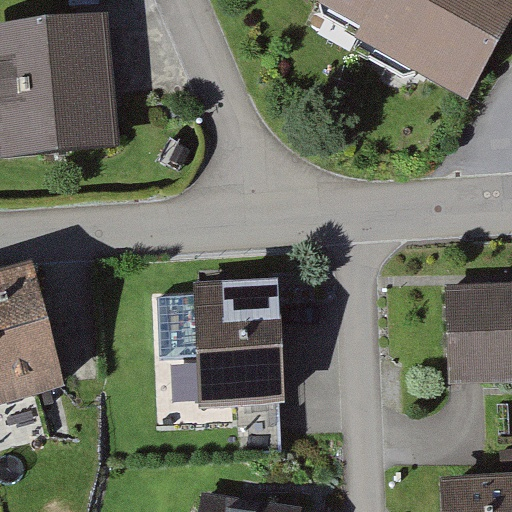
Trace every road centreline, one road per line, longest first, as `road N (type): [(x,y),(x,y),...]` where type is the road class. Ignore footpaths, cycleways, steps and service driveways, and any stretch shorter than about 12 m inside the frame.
road 1 (residential): [(357,215),(368,511)]
road 2 (residential): [(254,221),(0,239)]
road 3 (residential): [(254,221),(252,176),(181,0)]
road 4 (residential): [(511,207),(357,215)]
